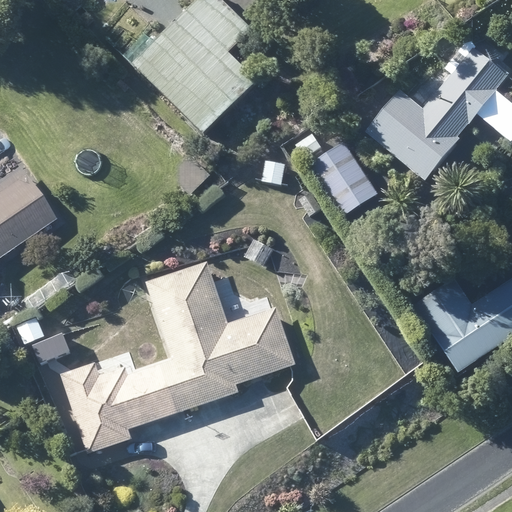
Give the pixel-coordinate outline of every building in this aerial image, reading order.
[(218,0),(204,0),(135,71),(206,140),(259,86),(230,57),(253,34),(218,0)] [(511,114),(511,111),(501,103),(496,98),(510,81),(477,53),(440,97),(422,82),(417,89),(407,100),(402,96),(399,101),(369,137),(428,186),(462,144),(460,142),(473,127),(474,127),(481,119),(496,133),(511,114)] [(323,154),(336,146),(331,139),(318,147),(323,154)] [(301,167),(308,162),(314,158),(302,141),(288,151),(301,167)] [(311,170),(344,222),(379,200),(346,148),(313,169),(311,170)] [(210,182),(190,165),(175,183),(194,200),(210,182)] [(282,188),(286,168),(267,165),(263,185),(282,188)] [(0,261),(12,253),(55,224),(19,172),(15,175),(0,185),(0,261)] [(301,204),(311,221),(325,213),(314,197),(301,204)] [(245,261),(266,271),(275,252),(254,242),(245,261)] [(229,328),(214,283),(209,266),(203,268),(148,286),(174,365),(163,368),(179,418),(240,398),(237,389),(246,385),(264,380),(297,369),(278,311),(274,312),(229,328)] [(487,313),(476,290),(471,280),(442,294),(459,327),(487,313)] [(37,321),(18,330),(26,349),(46,339),(37,321)] [(10,340),(0,347),(0,366),(19,353),(10,340)] [(179,418),(163,368),(130,379),(128,371),(101,380),(96,367),(88,370),(62,378),(89,458),(129,445),(133,444),(129,434),(179,418)]
